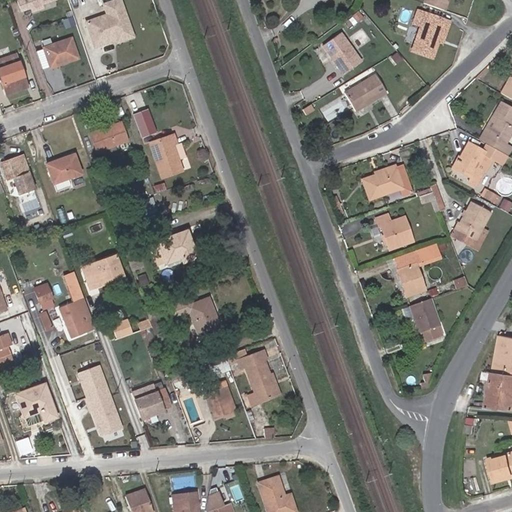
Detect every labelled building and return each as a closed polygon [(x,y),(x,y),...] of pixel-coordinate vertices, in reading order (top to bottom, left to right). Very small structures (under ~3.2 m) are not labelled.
[(42,6),(39,0),(35,0),(32,1),(31,0),(17,0),(21,10),(33,5),(34,9),(42,6)] [(106,15),(85,22),(92,42),(113,35),(115,40),(117,44),(133,38),(119,0),(116,0),(103,5),(106,15)] [(423,0),(422,3),(443,11),(447,0),(423,0)] [(437,42),(445,19),(417,9),(412,23),(419,26),(411,51),(432,58),(437,42)] [(357,23),(363,18),(358,11),(352,16),(357,23)] [(442,43),(450,21),(445,19),(437,42),(442,43)] [(361,62),(340,33),(322,46),(343,75),(361,62)] [(94,47),(115,40),(113,35),(92,42),(94,47)] [(50,68),(77,58),(70,39),(43,48),(50,68)] [(401,60),(396,53),(390,57),(395,65),(401,60)] [(27,87),(18,62),(0,68),(0,78),(5,92),(16,88),(17,91),(27,87)] [(386,93),(375,74),(343,93),(355,112),(386,93)] [(511,79),(509,84),(506,83),(500,93),(511,100),(511,79)] [(505,143),(511,132),(511,127),(510,126),(511,122),(511,108),(500,102),(492,116),(495,118),(486,134),(483,132),(478,140),(486,144),(507,156),(511,147),(505,143)] [(402,113),(409,107),(407,104),(399,111),(402,113)] [(143,137),(158,131),(149,108),(134,113),(143,137)] [(486,134),(495,118),(492,116),(483,132),(486,134)] [(126,141),(120,123),(106,128),(107,131),(99,134),(98,131),(90,134),(96,152),(126,141)] [(181,171),(173,145),(176,144),(173,135),(149,144),(161,178),(181,171)] [(485,172),(492,159),(502,165),(507,156),(486,144),(482,151),(467,143),(459,158),(453,169),(470,178),(467,182),(475,186),(483,172),(485,172)] [(80,174),(73,154),(46,165),(53,184),(80,174)] [(28,173),(22,156),(7,161),(1,163),(7,180),(12,178),(18,194),(26,191),(33,188),(28,173)] [(411,192),(402,165),(395,168),(394,166),(374,173),(375,175),(361,179),(368,200),(399,189),(402,195),(411,192)] [(55,185),(58,191),(73,184),(71,179),(55,185)] [(443,208),(435,185),(430,187),(432,191),(439,210),(443,208)] [(391,200),(401,196),(399,190),(389,194),(391,200)] [(497,204),(501,198),(487,190),(483,197),(497,204)] [(342,213),(336,196),(330,198),(336,215),(342,213)] [(482,227),(490,212),(470,202),(459,223),(454,232),(474,243),(482,227)] [(413,242),(404,217),(390,222),(387,214),(375,218),(378,227),(380,226),(383,235),(387,246),(388,250),(413,242)] [(454,232),(459,223),(457,222),(450,237),(451,238),(454,232)] [(476,251),(487,231),(482,227),(474,243),(454,232),(451,238),(476,251)] [(195,258),(186,231),(158,241),(158,242),(165,262),(165,263),(181,258),(182,262),(195,258)] [(165,262),(158,242),(150,245),(157,265),(165,262)] [(447,249),(444,242),(437,245),(439,252),(447,249)] [(439,258),(434,244),(413,251),(418,265),(439,258)] [(418,265),(413,251),(394,258),(398,270),(414,264),(415,266),(418,265)] [(123,277),(115,255),(82,268),(89,289),(123,277)] [(415,266),(414,264),(398,270),(396,270),(405,297),(424,290),(415,266)] [(466,285),(463,276),(452,281),(455,289),(466,285)] [(36,296),(49,291),(47,287),(35,292),(36,296)] [(52,298),(49,291),(36,296),(39,303),(52,298)] [(439,325),(430,298),(408,306),(418,332),(420,331),(424,342),(441,335),(438,325),(439,325)] [(220,330),(208,299),(192,304),(189,299),(165,308),(170,319),(189,312),(199,338),(220,330)] [(93,328),(83,300),(59,309),(70,337),(86,331),(93,328)] [(51,328),(46,315),(40,318),(46,331),(51,328)] [(148,320),(137,324),(140,331),(151,327),(148,320)] [(126,321),(110,327),(115,340),(131,334),(126,321)] [(6,333),(0,335),(0,369),(1,371),(15,366),(7,346),(11,344),(6,333)] [(511,337),(499,335),(492,373),(511,375),(511,337)] [(247,394),(251,406),(282,395),(265,348),(236,359),(240,369),(244,367),(253,391),(247,394)] [(197,381),(229,369),(228,366),(225,356),(192,368),(197,381)] [(121,429),(98,365),(78,372),(77,375),(86,398),(84,399),(89,412),(91,411),(99,435),(102,436),(121,429)] [(428,382),(431,373),(422,374),(423,382),(424,383),(427,383),(428,382)] [(511,409),(511,375),(492,373),(485,408),(511,409)] [(225,387),(223,381),(213,384),(216,391),(225,387)] [(134,400),(155,392),(152,384),(131,392),(134,400)] [(55,417),(44,385),(15,395),(23,416),(40,411),(43,420),(44,421),(55,417)] [(234,410),(226,387),(225,387),(216,391),(205,395),(213,417),(234,410)] [(170,407),(163,389),(155,392),(134,400),(140,419),(162,411),(162,410),(170,407)] [(43,420),(40,411),(23,416),(27,426),(43,420)] [(465,424),(464,433),(472,434),(473,425),(465,424)] [(511,452),(486,459),(492,481),(511,475),(511,452)] [(152,511),(144,489),(124,496),(129,511),(152,511)] [(197,511),(195,493),(172,496),(173,511),(197,511)] [(219,493),(207,498),(204,511),(205,511),(209,511),(233,511),(230,503),(223,505),(219,493)]
